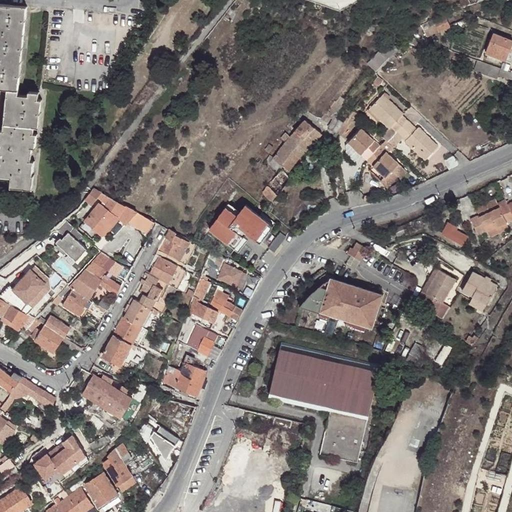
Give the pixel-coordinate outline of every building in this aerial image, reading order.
[(0,89),(8,90),(19,92),(24,92),(33,8),(0,4),(0,89)] [(425,26),(427,32),(428,35),(440,32),(436,21),(425,26)] [(420,38),(427,32),(424,28),(417,33),(420,38)] [(511,63),(511,41),(499,36),(492,55),(511,63)] [(367,63),(376,71),(398,48),(389,39),(367,63)] [(503,70),(479,62),(476,71),(499,80),(502,75),(503,70)] [(511,73),(503,70),(502,75),(499,80),(506,82),(507,76),(511,78),(511,73)] [(0,147),(0,176),(14,178),(13,187),(34,189),(36,175),(35,175),(36,160),(33,160),(34,147),(38,148),(40,134),(35,134),(36,128),(40,128),(43,100),(39,99),(40,94),(30,93),(29,97),(19,96),(19,92),(8,90),(4,130),(0,130),(0,143),(2,144),(2,147),(0,147)] [(400,141),(411,128),(400,117),(401,116),(380,97),(367,112),(386,132),(388,129),(400,141)] [(322,119),(325,122),(327,124),(329,121),(330,121),(341,107),(336,102),(324,117),(322,119)] [(346,131),(356,119),(351,115),(345,125),(343,128),(346,131)] [(343,128),(345,125),(339,120),(337,119),(332,124),(329,128),(337,135),(343,128)] [(286,141),(301,156),(322,134),(312,125),(307,120),(298,129),(292,136),(286,141)] [(415,130),(411,128),(400,141),(403,143),(415,130)] [(435,149),(415,130),(403,143),(423,162),(435,149)] [(287,132),(282,138),(286,141),(292,136),(288,132),(287,132)] [(352,152),(361,160),(386,182),(398,168),(360,134),(347,148),(352,152)] [(297,161),(301,156),(286,141),(275,157),(274,159),(282,165),(289,171),(297,161)] [(358,162),(361,160),(352,152),(350,155),(358,162)] [(282,165),(274,159),(270,163),(277,169),(282,165)] [(262,191),(272,201),(292,182),(282,172),(262,191)] [(95,188),(86,200),(93,204),(99,197),(102,192),(95,188)] [(102,192),(99,197),(115,208),(121,202),(102,192)] [(489,202),(491,207),(492,210),(502,207),(505,214),(511,210),(511,208),(510,204),(508,199),(501,202),(499,198),(489,202)] [(121,202),(115,208),(111,213),(118,218),(128,206),(124,204),(121,202)] [(479,207),(481,211),(491,207),(489,202),(479,207)] [(118,218),(111,213),(100,204),(85,220),(103,235),(118,218)] [(229,204),(208,228),(233,249),(249,230),(261,217),(247,205),(240,214),(229,204)] [(130,221),(138,211),(128,206),(118,218),(126,225),(130,221)] [(482,214),(473,218),(480,234),(511,220),(511,210),(505,214),(502,207),(492,210),(491,207),(481,211),(482,214)] [(138,211),(130,221),(147,231),(154,220),(138,211)] [(261,217),(249,230),(263,241),(276,225),(263,214),(261,217)] [(55,227),(65,236),(70,231),(79,240),(83,235),(65,219),(55,227)] [(161,244),(159,249),(180,260),(188,244),(174,235),(175,232),(171,230),(167,238),(165,237),(161,244)] [(79,240),(70,231),(65,236),(63,239),(61,237),(57,242),(59,244),(57,247),(65,254),(67,251),(78,261),(89,248),(79,240)] [(353,248),(351,247),(348,253),(362,261),(368,248),(357,241),(353,248)] [(106,261),(110,257),(102,252),(86,268),(94,274),(106,261)] [(220,263),(222,258),(221,257),(213,252),(210,261),(208,266),(216,271),(220,263)] [(159,257),(157,261),(167,266),(169,263),(159,257)] [(110,265),(106,261),(94,274),(99,277),(103,274),(110,265)] [(169,285),(176,271),(167,266),(157,261),(150,274),(159,279),(158,280),(167,284),(169,285)] [(250,276),(220,263),(216,271),(213,277),(243,290),(250,276)] [(169,285),(175,288),(184,270),(179,267),(176,271),(169,285)] [(99,277),(94,274),(86,268),(70,286),(72,289),(89,299),(101,279),(99,277)] [(459,279),(442,269),(428,292),(437,298),(430,309),(445,319),(453,307),(445,302),(459,279)] [(46,285),(31,271),(13,290),(28,304),(46,285)] [(499,286),(475,271),(463,290),(474,296),(488,305),(499,286)] [(107,283),(109,278),(103,274),(99,277),(101,279),(105,281),(107,283)] [(146,305),(152,309),(159,298),(167,284),(158,280),(149,275),(140,292),(143,294),(141,297),(138,294),(134,299),(146,305)] [(238,323),(244,313),(237,309),(237,308),(228,302),(231,297),(219,291),(221,286),(203,276),(195,299),(238,323)] [(308,299),(304,305),(374,326),(385,293),(333,276),(330,287),(324,285),(319,288),(312,293),(308,299)] [(119,291),(121,286),(109,278),(107,283),(109,284),(119,291)] [(117,295),(119,291),(109,284),(107,289),(117,295)] [(13,290),(8,285),(0,293),(0,296),(26,313),(32,307),(28,304),(13,290)] [(89,299),(72,289),(62,305),(79,315),(89,299)] [(108,310),(112,302),(100,295),(94,302),(97,304),(105,309),(108,310)] [(61,299),(57,296),(51,302),(56,304),(61,299)] [(474,296),(470,303),(484,311),(488,305),(474,296)] [(0,312),(4,314),(10,305),(0,298),(0,312)] [(152,309),(161,314),(167,303),(159,298),(152,309)] [(124,317),(142,326),(152,309),(146,305),(134,299),(124,317)] [(194,314),(202,319),(214,324),(218,314),(199,304),(194,314)] [(28,316),(10,305),(4,314),(21,325),(28,316)] [(21,325),(4,314),(2,317),(1,319),(19,331),(21,325)] [(50,317),(44,325),(64,337),(70,328),(50,317)] [(124,317),(114,334),(132,343),(142,326),(124,317)] [(40,323),(35,319),(26,329),(30,332),(40,323)] [(214,324),(202,319),(199,324),(211,330),(214,324)] [(64,337),(44,325),(35,341),(54,353),(60,344),(64,337)] [(30,332),(26,329),(18,336),(24,340),(30,332)] [(200,352),(209,356),(219,336),(207,331),(197,351),(200,352)] [(132,343),(114,334),(102,355),(120,365),(132,343)] [(24,340),(18,336),(10,346),(16,349),(24,340)] [(470,338),(468,342),(474,346),(478,338),(475,336),(473,339),(470,338)] [(76,353),(82,348),(64,337),(60,344),(76,353)] [(455,344),(448,340),(436,357),(443,362),(455,344)] [(197,351),(178,342),(177,345),(170,363),(170,365),(176,367),(174,374),(179,376),(184,362),(195,366),(200,369),(204,370),(208,359),(199,355),(200,352),(197,351)] [(379,366),(283,344),(270,397),(330,411),(320,454),(357,463),(379,366)] [(207,371),(213,358),(209,356),(208,359),(204,370),(207,371)] [(198,396),(207,371),(204,370),(200,369),(195,366),(184,362),(179,376),(175,388),(198,396)] [(170,365),(165,377),(172,380),(174,374),(176,367),(170,365)] [(0,382),(11,391),(17,385),(20,382),(10,376),(0,367),(0,382)] [(23,377),(14,372),(10,376),(20,382),(23,377)] [(165,377),(162,384),(175,388),(179,376),(174,374),(172,380),(165,377)] [(111,385),(102,379),(94,375),(83,394),(121,417),(133,399),(125,394),(120,391),(111,385)] [(105,376),(103,375),(102,379),(111,385),(115,380),(105,376)] [(36,385),(23,377),(20,382),(17,385),(32,394),(36,385)] [(42,390),(36,385),(32,394),(37,398),(42,390)] [(56,398),(42,390),(37,398),(40,399),(52,406),(56,398)] [(68,399),(64,402),(63,404),(63,405),(62,409),(62,413),(65,414),(73,409),(68,399)] [(164,399),(161,409),(179,413),(192,417),(196,408),(164,399)] [(179,413),(161,409),(161,415),(177,420),(179,413)] [(179,413),(177,420),(191,424),(192,417),(179,413)] [(157,423),(145,415),(139,423),(150,431),(157,423)] [(18,428),(7,422),(0,431),(0,444),(5,447),(18,428)] [(156,432),(147,445),(156,459),(162,455),(167,462),(181,439),(163,427),(157,433),(156,432)] [(51,451),(37,461),(50,478),(61,470),(65,475),(90,454),(75,434),(66,441),(69,446),(55,457),(51,451)] [(105,438),(90,445),(92,451),(108,443),(105,438)] [(115,453),(104,464),(123,491),(138,481),(122,459),(129,454),(123,445),(115,453)] [(15,466),(10,458),(9,458),(6,456),(1,459),(9,470),(15,466)] [(99,506),(117,494),(104,473),(85,485),(99,506)] [(57,481),(46,491),(48,494),(53,501),(65,490),(57,481)] [(22,486),(0,501),(0,511),(15,511),(17,511),(19,511),(33,503),(22,486)] [(79,511),(86,511),(93,506),(81,489),(70,498),(79,511)] [(53,501),(48,494),(40,500),(46,509),(54,502),(53,501)] [(79,511),(70,498),(61,505),(58,508),(59,510),(60,511),(79,511)]
